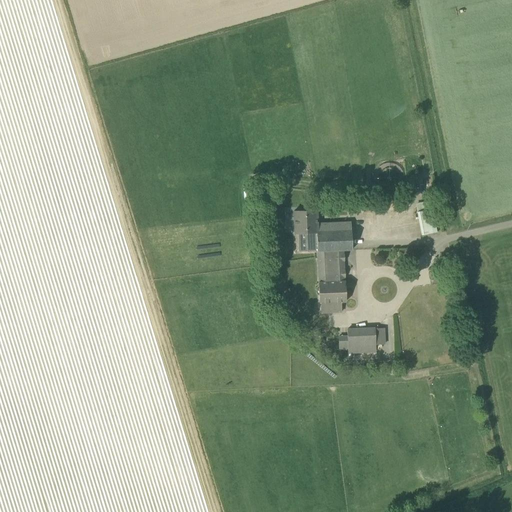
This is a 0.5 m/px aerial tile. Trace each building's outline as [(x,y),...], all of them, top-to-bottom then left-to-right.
[(259,194),(264,198),(270,192),(265,187),(259,194)] [(433,209),(432,209),(418,212),(417,212),(421,235),(437,232),(433,209)] [(317,223),(316,210),(293,211),(295,233),(305,232),(306,251),(317,250),(344,250),(352,250),(351,222),(317,223)] [(341,302),(346,301),(344,250),(317,250),(319,302),(321,302),(327,301),(327,312),(342,311),(341,302)] [(374,328),(374,327),(347,329),(347,335),(348,350),(348,354),(375,352),(375,345),(385,344),(385,340),(384,328),(374,328)]
